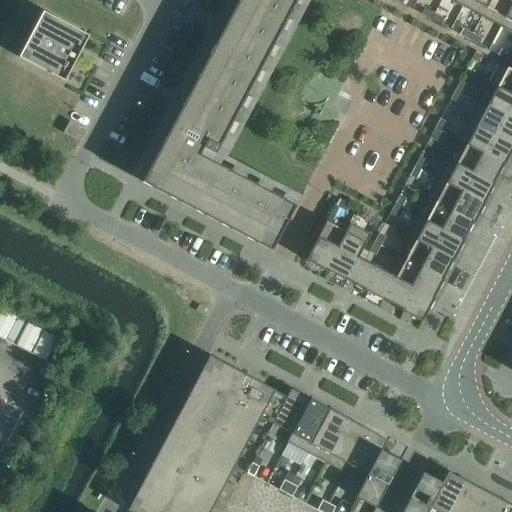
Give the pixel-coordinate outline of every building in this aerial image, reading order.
[(175,122),(143,183),(195,211),(221,224),(246,238),(273,252),(297,206),(270,192),(245,179),(219,165),(213,162),(221,146),(234,121),(248,96),(262,70),(275,44),(289,19),(298,0),(240,0),(230,20),(216,46),(202,71),(189,97),(175,122)] [(466,0),(463,7),(482,17),(490,0),(466,0)] [(511,5),(511,0),(490,0),(482,17),(501,27),(511,5)] [(511,5),(501,27),(511,33),(511,5)] [(422,15),(431,20),(435,14),(425,9),(422,15)] [(44,12),(20,58),(66,83),(79,58),(90,37),(85,34),(44,12)] [(444,19),(435,14),(431,20),(441,25),(444,19)] [(460,35),(469,41),(473,34),(463,29),(460,35)] [(482,39),(473,34),(469,41),(479,45),(482,39)] [(501,49),(498,56),(508,61),(511,54),(501,49)] [(482,55),(476,51),(471,61),(477,64),(482,55)] [(511,96),(511,70),(499,64),(488,84),(497,89),(497,88),(511,96)] [(460,81),(455,90),(462,94),(467,84),(460,81)] [(511,96),(497,88),(497,89),(487,106),(487,107),(511,120),(511,96)] [(457,103),(462,94),(455,90),(450,100),(457,103)] [(511,144),(511,120),(487,107),(487,106),(479,102),(468,122),(511,144)] [(446,122),(440,119),(435,129),(441,132),(446,122)] [(75,139),(82,128),(69,122),(64,133),(75,139)] [(511,144),(468,122),(458,142),(466,146),(467,145),(505,166),(511,152),(511,144)] [(436,141),(441,132),(435,129),(430,138),(436,141)] [(504,166),(505,166),(467,145),(466,146),(457,163),(456,164),(495,185),(495,184),(495,183),(504,166)] [(420,157),(415,167),(421,170),(426,161),(420,157)] [(485,203),(495,185),(456,164),(457,163),(449,159),(438,179),(485,204),(486,203),(485,203)] [(416,180),(421,170),(415,167),(410,176),(416,180)] [(475,223),(485,204),(438,179),(428,199),(436,203),(475,223)] [(400,195),(395,205),(401,208),(406,199),(400,195)] [(346,211),(350,205),(340,200),(337,206),(346,211)] [(475,224),(475,223),(436,203),(427,221),(426,222),(464,242),(465,241),(464,241),(473,223),(475,224)] [(396,218),(401,208),(395,205),(390,214),(396,218)] [(379,220),(369,215),(366,222),(376,227),(379,220)] [(454,261),(464,242),(426,222),(427,221),(418,216),(407,237),(416,242),(416,241),(454,261)] [(306,261),(326,272),(347,233),(346,232),(327,222),(306,261)] [(328,271),(346,281),(358,258),(359,258),(371,235),(350,224),(346,232),(347,233),(326,272),(327,272),(328,271)] [(379,233),(374,243),(381,246),(386,237),(379,233)] [(454,262),(454,261),(416,241),(416,242),(407,259),(406,260),(444,280),(445,279),(444,279),(453,261),(454,262)] [(376,256),(381,246),(374,243),(369,252),(376,256)] [(435,298),(444,280),(406,260),(407,259),(398,255),(388,273),(396,278),(396,279),(415,289),(435,300),(435,299),(435,298)] [(364,291),(365,291),(377,268),(359,258),(358,258),(346,281),(347,281),(364,290),(364,291)] [(365,291),(384,301),(396,279),(396,278),(388,273),(377,268),(365,291)] [(402,311),(403,312),(415,289),(396,279),(384,301),(385,302),(385,301),(402,310),(402,311)] [(423,323),(435,300),(415,289),(403,312),(423,323)] [(27,322),(18,318),(6,341),(15,346),(27,322)] [(273,425),(288,397),(287,397),(210,356),(128,511),(129,511),(211,511),(261,418),(273,425)] [(291,389),(287,397),(288,397),(273,425),(292,435),(311,399),(291,389)] [(311,445),(330,410),(311,399),(292,435),(311,445)] [(331,455),(349,420),(330,410),(311,445),(331,455)] [(368,430),(349,420),(331,455),(350,465),(368,430)] [(383,451),(388,440),(368,430),(350,465),(368,475),(369,475),(382,451),(383,451)] [(389,485),(402,461),(383,451),(382,451),(369,475),(389,485)] [(259,466),(253,463),(248,473),(254,476),(259,466)] [(430,508),(431,508),(437,511),(452,511),(468,483),(448,472),(443,483),(431,507),(430,508)] [(411,497),(431,507),(443,483),(423,473),(411,497)] [(356,498),(376,509),(389,485),(369,475),(368,475),(356,498)] [(284,480),(279,490),(286,494),(291,484),(284,480)] [(477,511),(487,493),(468,483),(452,511),(477,511)] [(291,484),(286,494),(292,497),(297,487),(291,484)] [(477,511),(501,511),(506,503),(487,493),(477,511)] [(431,507),(411,497),(402,511),(429,511),(431,508),(430,508),(431,507)] [(324,511),(329,503),(323,500),(318,510),(321,511),(324,511)] [(501,511),(511,511),(511,506),(506,503),(501,511)]
